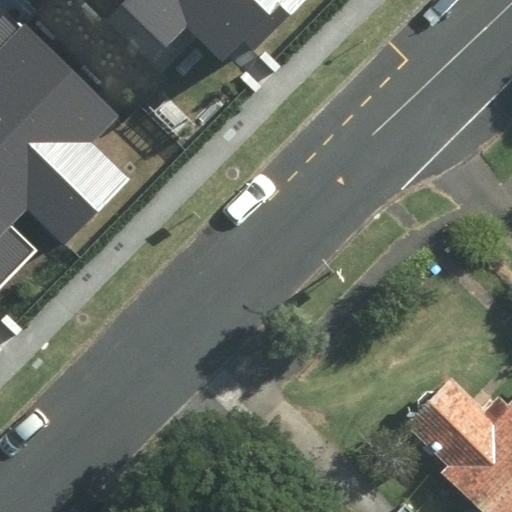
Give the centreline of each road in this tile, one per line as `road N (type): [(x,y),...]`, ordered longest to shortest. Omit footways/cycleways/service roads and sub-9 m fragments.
road 1 (residential): [(511,4),(158,363)]
road 2 (residential): [(303,511),(158,363)]
road 3 (residential): [(158,363),(13,511)]
